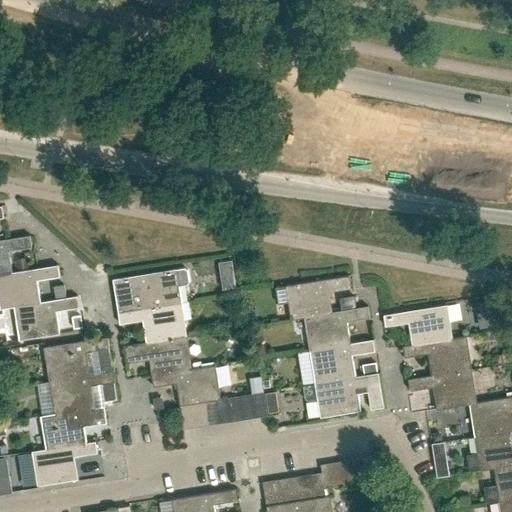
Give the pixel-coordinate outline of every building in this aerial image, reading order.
[(0,274),(13,272),(13,271),(9,250),(32,247),(30,235),(0,239),(0,274)] [(41,301),(38,280),(61,277),(59,264),(13,271),(13,272),(0,274),(0,308),(14,307),(13,306),(41,301)] [(141,309),(182,302),(179,286),(187,285),(189,281),(188,270),(184,267),(177,269),(176,268),(113,279),(118,306),(125,305),(126,311),(141,308),(141,309)] [(223,277),(225,289),(237,287),(234,275),(223,277)] [(331,312),(328,290),(351,287),(349,275),(286,285),(291,319),(305,316),(331,312)] [(64,284),(54,285),(56,298),(66,296),(64,284)] [(56,298),(41,301),(13,306),(14,307),(19,340),(60,333),(61,333),(57,311),(79,307),(77,295),(66,296),(56,298)] [(342,310),(356,308),(354,296),(340,298),(342,310)] [(143,320),(146,341),(147,342),(187,335),(182,302),(141,309),(141,308),(126,311),(119,312),(121,324),(143,320)] [(453,337),(448,304),(384,314),(386,326),(409,322),(412,343),(453,337)] [(491,326),(489,304),(476,305),(478,327),(491,326)] [(350,343),(350,342),(347,321),(370,317),(368,306),(356,308),(342,310),(331,312),(305,316),(310,349),(350,343)] [(83,328),(82,320),(70,321),(71,329),(83,328)] [(431,375),(472,368),(466,334),(453,337),(412,343),(403,345),(405,356),(428,353),(431,374),(431,375)] [(149,359),(152,375),(193,368),(187,335),(147,342),(146,341),(124,345),(126,357),(127,363),(149,359)] [(90,374),(90,373),(87,352),(96,350),(99,367),(112,365),(108,337),(44,347),(49,381),(90,374)] [(315,382),(355,376),(352,354),(375,351),(373,339),(350,342),(350,343),(310,349),(315,382)] [(216,399),(221,398),(216,364),(193,368),(152,375),(154,386),(176,382),(180,405),(192,403),(204,401),(216,399)] [(470,403),(477,402),(472,368),(431,375),(431,374),(409,377),(410,389),(433,386),(437,408),(470,403)] [(96,407),(95,406),(92,385),(102,384),(105,401),(118,399),(113,370),(90,373),(90,374),(49,381),(55,413),(55,414),(96,407)] [(355,376),(315,382),(301,385),(303,398),(307,401),(317,399),(320,416),(361,410),(357,387),(367,386),(371,409),(384,407),(379,372),(355,376)] [(252,393),(256,417),(267,416),(263,392),(252,393)] [(244,419),(256,417),(252,393),(240,395),(244,419)] [(231,421),(244,419),(240,395),(228,397),(231,421)] [(511,430),(511,395),(477,402),(470,403),(475,436),(511,430)] [(219,423),(231,421),(228,397),(221,398),(216,399),(219,423)] [(208,425),(219,423),(216,399),(204,401),(208,425)] [(196,427),(208,425),(204,401),(192,403),(196,427)] [(184,429),(196,427),(192,403),(180,405),(184,429)] [(87,443),(87,442),(84,426),(107,422),(105,405),(95,406),(96,407),(55,414),(55,413),(41,415),(46,449),(46,450),(87,443)] [(481,469),(494,467),(511,464),(511,430),(475,436),(481,469)] [(46,450),(46,449),(32,451),(37,485),(78,478),(75,456),(97,452),(95,440),(87,442),(87,443),(46,450)] [(450,440),(436,442),(442,476),(456,474),(450,440)] [(368,457),(356,459),(360,482),(372,480),(370,465),(368,457)] [(348,484),(360,482),(356,459),(344,461),(348,484)] [(336,486),(348,484),(344,461),(332,463),(336,486)] [(332,463),(321,464),(322,472),(324,488),(333,487),(336,486),(332,463)] [(511,464),(494,467),(499,501),(511,498),(511,464)] [(326,496),(324,488),(322,472),(310,474),(314,498),(326,496)] [(303,500),(314,498),(310,474),(299,476),(303,500)] [(10,475),(0,476),(0,494),(13,492),(10,475)] [(290,502),(303,500),(299,476),(286,478),(290,502)] [(279,503),(290,502),(286,478),(275,480),(279,503)] [(267,505),(279,503),(275,480),(263,482),(267,505)] [(215,511),(214,503),(237,500),(235,488),(172,498),(173,511),(215,511)] [(332,511),(330,496),(326,496),(314,498),(303,500),(290,502),(279,503),(267,505),(267,511),(332,511)] [(511,511),(511,498),(499,501),(501,511),(511,511)]
